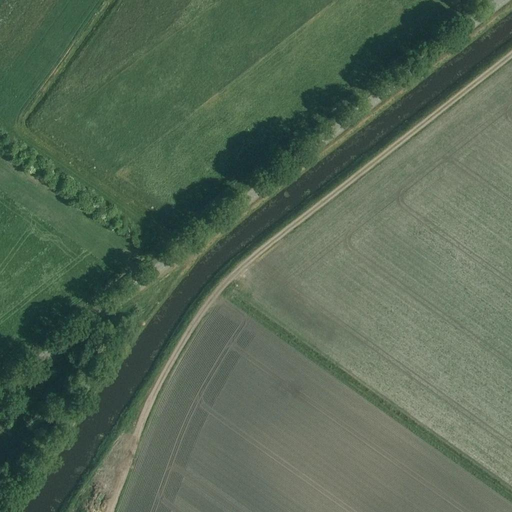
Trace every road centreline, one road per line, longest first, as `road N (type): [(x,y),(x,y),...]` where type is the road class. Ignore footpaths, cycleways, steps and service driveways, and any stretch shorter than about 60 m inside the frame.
road 1 (tertiary): [(0,392),(503,0)]
road 2 (track): [(119,511),(175,368),(216,294),(511,57)]
